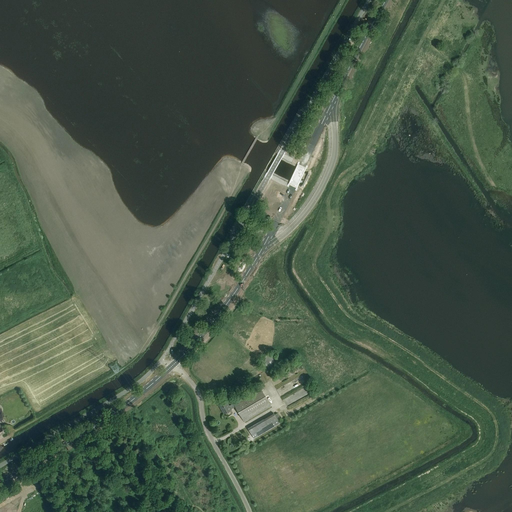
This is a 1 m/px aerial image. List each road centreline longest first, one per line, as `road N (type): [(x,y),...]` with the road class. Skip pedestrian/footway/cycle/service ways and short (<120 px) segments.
road 1 (primary): [(0,483),(129,402),(197,340),(249,269),(386,0)]
road 2 (track): [(249,511),(207,432),(197,391),(173,364)]
